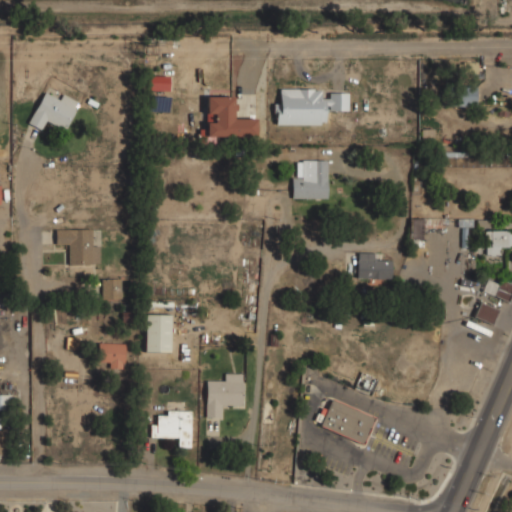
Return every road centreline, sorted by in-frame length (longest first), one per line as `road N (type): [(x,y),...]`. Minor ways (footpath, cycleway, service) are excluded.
road 1 (residential): [(400,511),(0,473)]
road 2 (secondary): [(511,375),(453,511)]
